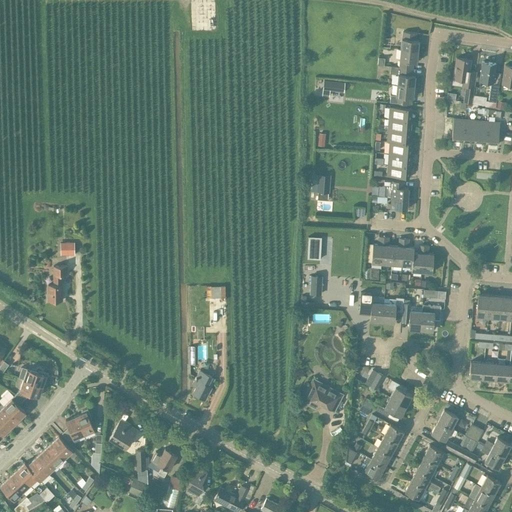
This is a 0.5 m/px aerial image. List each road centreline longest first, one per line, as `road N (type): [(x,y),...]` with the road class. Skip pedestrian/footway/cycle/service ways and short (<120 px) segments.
road 1 (tertiary): [(351,511),(87,365)]
road 2 (residential): [(511,44),(435,39),(427,151)]
road 3 (residential): [(87,365),(0,462)]
